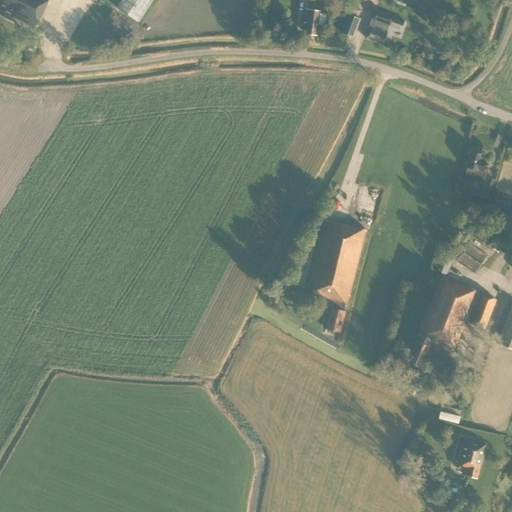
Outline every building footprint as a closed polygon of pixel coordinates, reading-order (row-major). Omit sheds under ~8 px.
[(0,0),(0,8),(37,26),(49,0),(0,0)] [(121,0),(117,7),(138,21),(152,0),(121,0)] [(320,14),(321,11),(305,9),(303,22),(306,22),(305,33),(317,35),(319,24),(324,25),(326,15),(320,14)] [(340,32),(352,36),(353,37),(361,18),(347,12),(340,32)] [(387,31),(389,25),(389,26),(392,17),(377,12),(374,19),(372,18),(370,25),(365,37),(383,44),(387,32),(387,31)] [(28,50),(34,53),(39,42),(33,39),(28,50)] [(481,160),(483,155),(470,151),(466,167),(467,167),(465,177),(483,182),(486,171),(483,170),(486,161),(481,160)] [(471,201),(485,205),(489,193),(474,189),(471,201)] [(511,203),(494,199),(493,204),(511,208),(511,203)] [(325,220),(307,288),(306,294),(338,302),(336,309),(331,308),(326,328),(340,332),(345,311),(343,311),(345,304),(346,304),(350,288),(365,230),(325,220)] [(492,240),(488,245),(498,252),(502,247),(492,240)] [(435,270),(443,273),(442,277),(444,278),(452,260),(441,256),(435,270)] [(289,286),(291,279),(281,277),(279,284),(289,286)] [(470,323),(484,329),(495,300),(481,294),(480,296),(475,294),(476,291),(470,289),(471,288),(444,278),(442,277),(407,362),(420,367),(430,342),(453,351),(465,319),(470,321),(470,323)] [(511,347),(511,306),(499,344),(511,347)] [(464,475),(477,478),(486,446),(462,440),(456,461),(459,462),(458,468),(465,470),(464,475)]
